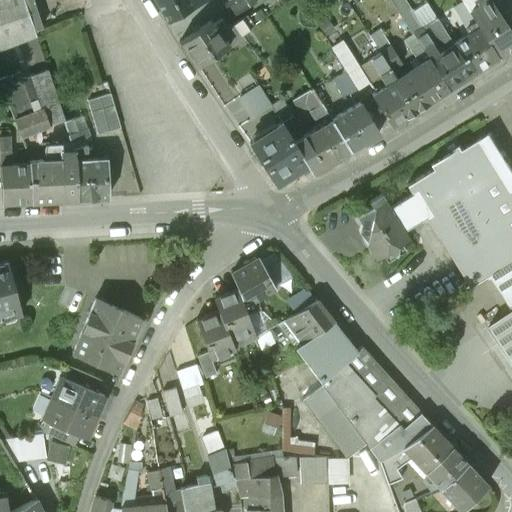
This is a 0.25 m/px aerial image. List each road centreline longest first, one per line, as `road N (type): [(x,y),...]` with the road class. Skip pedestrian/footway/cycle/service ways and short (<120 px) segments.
road 1 (residential): [(283,211),(163,323),(89,471),(82,511)]
road 2 (residential): [(511,487),(283,211)]
road 3 (residential): [(283,211),(0,232)]
road 4 (residential): [(511,65),(283,211)]
road 5 (residential): [(283,211),(133,0)]
